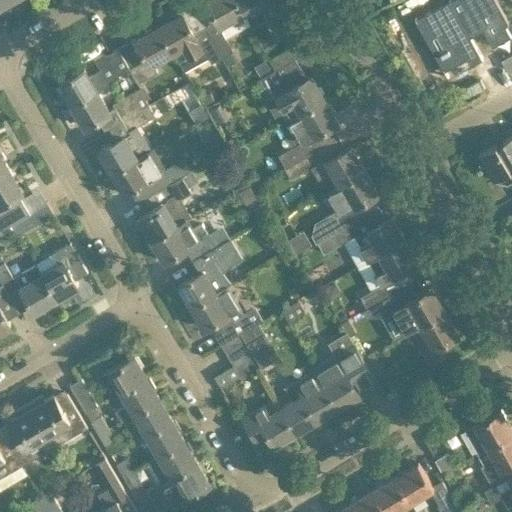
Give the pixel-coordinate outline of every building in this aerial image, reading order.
[(207,0),(217,18),(205,25),(222,55),(223,55),(231,51),(233,49),(226,36),(222,30),(224,29),(220,23),(243,10),(244,10),(237,0),(207,0)] [(237,0),(244,10),(243,10),(250,22),(252,26),(264,19),(267,17),(262,8),(270,3),(268,0),(237,0)] [(417,19),(415,20),(426,38),(435,33),(444,49),(441,51),(436,54),(436,53),(435,54),(443,70),(445,69),(467,57),(470,62),(471,61),(480,56),(482,56),(473,40),(470,35),(482,28),(485,33),(491,44),(492,44),(510,34),(511,34),(506,25),(509,23),(496,0),(451,0),(450,1),(417,19)] [(194,32),(182,11),(159,24),(173,50),(185,69),(209,56),(212,61),(222,55),(205,25),(194,32)] [(129,41),(118,47),(129,67),(136,82),(157,70),(152,61),(171,50),(173,50),(159,24),(135,37),(129,41)] [(289,46),(269,57),(275,68),(295,57),(289,46)] [(129,67),(118,47),(107,53),(102,52),(94,57),(101,68),(89,75),(84,67),(59,81),(62,86),(60,87),(62,91),(61,95),(68,106),(97,88),(120,76),(119,73),(129,67)] [(511,52),(501,59),(507,70),(511,66),(511,52)] [(270,98),(281,101),(290,116),(324,97),(324,96),(324,97),(311,75),(312,75),(311,74),(306,76),(295,57),(275,68),(258,78),(270,98)] [(139,87),(113,103),(115,106),(122,118),(141,108),(148,103),(139,87)] [(97,88),(68,106),(74,116),(77,117),(80,122),(82,121),(85,125),(97,117),(110,110),(97,88)] [(208,88),(200,93),(206,103),(214,98),(208,88)] [(303,139),(280,152),(287,164),(315,149),(312,145),(318,142),(314,134),(333,123),(338,120),(337,119),(331,110),(327,103),(324,98),(325,97),(324,97),(290,116),(303,139)] [(141,108),(122,118),(129,129),(148,118),(155,115),(148,103),(141,108)] [(220,104),(211,109),(219,123),(228,118),(220,104)] [(511,133),(479,152),(494,179),(507,182),(511,179),(511,133)] [(112,141),(99,149),(112,170),(136,155),(124,135),(123,134),(112,141)] [(287,164),(284,166),(290,178),(311,167),(318,178),(333,170),(340,182),(364,168),(364,167),(361,162),(357,155),(351,146),(352,145),(351,144),(346,147),(327,158),(327,157),(321,160),(315,149),(287,164)] [(137,155),(112,170),(125,192),(130,188),(138,201),(144,197),(162,187),(161,186),(181,174),(191,168),(184,157),(163,170),(150,148),(137,155)] [(0,171),(8,166),(0,151),(0,171)] [(8,166),(0,171),(0,233),(12,226),(10,223),(29,211),(22,197),(21,198),(18,192),(22,190),(9,166),(8,166)] [(139,216),(136,217),(141,226),(144,225),(151,237),(188,216),(191,214),(180,197),(191,191),(188,186),(198,180),(191,168),(181,174),(161,186),(162,187),(168,198),(151,208),(151,209),(139,216)] [(334,232),(355,220),(348,208),(353,205),(378,191),(377,190),(364,168),(365,168),(364,168),(340,182),(327,189),(338,209),(315,222),(312,234),(316,241),(334,232)] [(257,170),(249,175),(254,184),(262,179),(257,170)] [(249,184),(238,190),(246,203),(260,194),(252,182),(249,184)] [(29,211),(10,223),(12,226),(17,234),(36,223),(30,211),(29,211)] [(355,220),(334,232),(340,243),(344,241),(358,265),(368,259),(405,238),(404,238),(401,232),(397,226),(392,216),(391,215),(386,218),(382,220),(378,212),(357,224),(355,220)] [(188,216),(151,237),(164,259),(185,246),(192,258),(215,245),(208,232),(202,222),(195,226),(188,216)] [(296,248),(310,242),(305,229),(290,235),(296,248)] [(200,270),(179,283),(191,304),(226,284),(231,281),(222,270),(240,256),(229,237),(215,245),(193,258),(200,270)] [(372,290),(361,296),(367,307),(401,288),(398,284),(399,283),(394,275),(411,266),(418,262),(417,261),(411,251),(408,245),(405,239),(405,238),(368,259),(382,284),(372,290)] [(58,261),(41,271),(56,297),(78,284),(75,278),(88,270),(70,241),(53,251),(52,251),(58,261)] [(4,260),(0,262),(0,278),(2,282),(3,281),(20,310),(31,303),(35,309),(56,297),(41,271),(36,262),(13,275),(4,260)] [(304,277),(296,282),(303,294),(311,289),(304,277)] [(0,283),(0,329),(10,323),(7,317),(20,310),(3,281),(2,282),(0,283)] [(242,311),(226,284),(191,304),(204,326),(218,318),(223,326),(215,331),(221,342),(241,331),(258,321),(263,318),(255,304),(242,311)] [(401,288),(367,307),(372,315),(376,315),(381,315),(382,315),(388,314),(393,312),(405,332),(409,330),(445,309),(444,309),(441,303),(437,297),(432,287),(432,286),(425,290),(410,298),(408,295),(408,294),(403,286),(401,288)] [(282,310),(281,310),(289,324),(306,314),(304,311),(297,300),(282,310)] [(445,309),(409,330),(429,364),(450,353),(444,341),(458,333),(458,331),(457,332),(452,322),(448,316),(445,310),(445,309)] [(348,318),(342,321),(347,330),(349,335),(356,331),(348,318)] [(227,353),(247,341),(241,331),(221,342),(227,353)] [(254,352),(260,363),(261,366),(279,355),(265,331),(247,341),(254,352)] [(234,364),(254,352),(247,341),(227,353),(234,364)] [(314,365),(318,371),(338,405),(359,392),(356,386),(360,383),(360,385),(374,376),(362,357),(354,342),(314,365)] [(373,350),(362,357),(374,376),(385,370),(373,350)] [(214,374),(214,375),(220,386),(221,386),(240,375),(254,367),(257,365),(260,363),(254,352),(234,364),(233,363),(214,374)] [(118,392),(122,390),(147,375),(134,354),(101,373),(111,390),(113,395),(118,392)] [(338,405),(318,371),(309,377),(307,373),(294,380),(317,417),(338,405)] [(120,419),(134,411),(159,396),(147,375),(122,390),(128,401),(114,409),(120,419)] [(85,411),(97,404),(82,376),(69,384),(85,411)] [(295,430),(317,417),(294,380),(285,386),(292,398),(281,405),(295,430)] [(80,414),(67,392),(57,398),(54,393),(44,398),(42,394),(29,401),(55,445),(65,439),(87,426),(80,414)] [(147,432),(172,417),(159,396),(134,411),(147,432)] [(280,406),(275,398),(275,397),(271,399),(243,416),(258,441),(269,434),(274,443),(295,430),(281,405),(280,406)] [(22,464),(45,451),(55,445),(29,401),(16,409),(18,413),(9,419),(12,424),(2,430),(22,464)] [(488,445),(511,431),(511,427),(500,407),(465,428),(478,450),(488,445)] [(98,433),(109,426),(101,413),(90,420),(98,433)] [(159,453),(184,439),(172,417),(147,432),(159,453)] [(105,445),(116,439),(109,426),(98,433),(105,445)] [(0,476),(22,464),(2,430),(0,430),(0,476)] [(484,461),(480,464),(492,485),(496,483),(506,477),(511,473),(511,467),(510,464),(511,462),(511,431),(488,445),(494,456),(484,461)] [(162,481),(197,460),(184,439),(159,453),(149,460),(162,481)] [(442,471),(454,464),(447,452),(435,459),(442,471)] [(105,456),(94,463),(108,487),(97,493),(105,506),(94,511),(124,511),(120,505),(130,499),(105,456)] [(123,475),(134,469),(126,456),(115,462),(123,475)] [(177,500),(185,496),(204,485),(210,481),(197,460),(162,481),(161,481),(171,499),(177,500)] [(410,500),(430,488),(433,486),(432,485),(418,461),(395,475),(410,500)] [(131,488),(141,482),(134,469),(123,475),(131,488)] [(81,472),(73,477),(78,485),(86,481),(81,472)] [(511,511),(511,473),(506,477),(496,483),(502,495),(511,511)] [(386,511),(389,511),(410,500),(395,475),(372,488),(386,511)] [(210,481),(204,485),(214,501),(222,496),(213,480),(210,481)] [(460,504),(470,498),(461,483),(451,489),(460,504)] [(355,511),(386,511),(372,488),(349,502),(355,511)] [(63,511),(50,489),(40,494),(50,511),(79,511),(76,506),(65,511),(63,511)] [(144,511),(158,511),(160,511),(159,510),(146,490),(136,496),(144,511)] [(50,511),(40,494),(31,500),(37,511),(50,511)] [(439,503),(438,504),(442,511),(459,511),(451,496),(439,503)] [(355,511),(349,502),(332,511),(355,511)]
